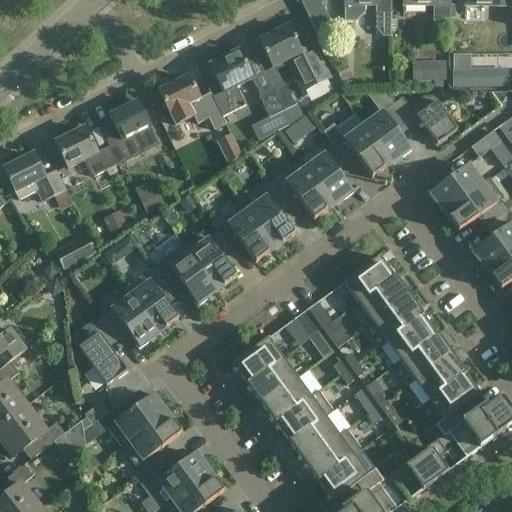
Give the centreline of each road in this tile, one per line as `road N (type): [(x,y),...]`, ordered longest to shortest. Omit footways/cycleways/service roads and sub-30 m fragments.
road 1 (residential): [(395,201),(164,372),(267,511)]
road 2 (residential): [(511,360),(395,201)]
road 3 (residential): [(135,75),(290,0)]
road 4 (residential): [(0,146),(135,75)]
road 5 (residential): [(95,1),(0,86)]
